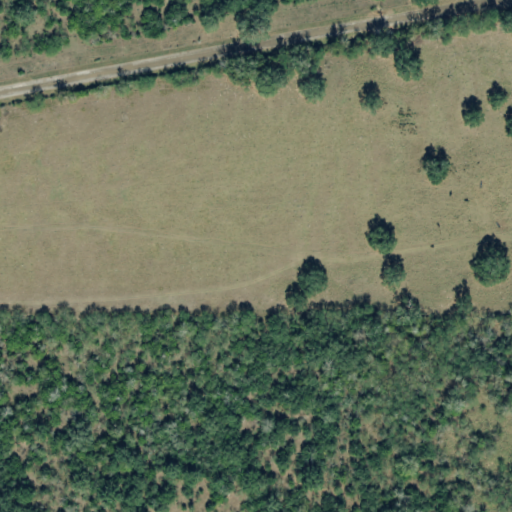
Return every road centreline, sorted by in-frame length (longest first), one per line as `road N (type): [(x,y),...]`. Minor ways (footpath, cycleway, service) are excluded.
road 1 (residential): [(0,91),(489,0)]
road 2 (residential): [(272,511),(338,415),(401,361),(511,307)]
